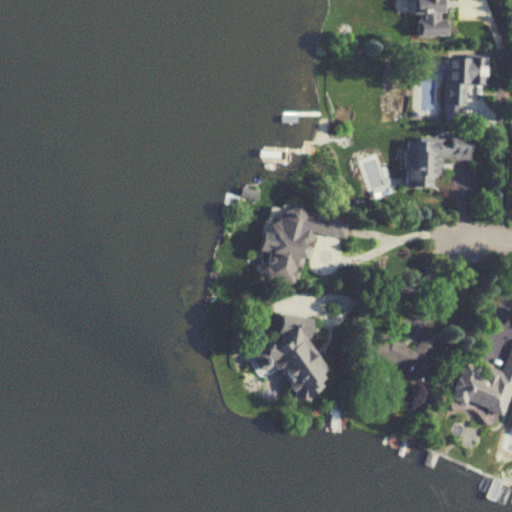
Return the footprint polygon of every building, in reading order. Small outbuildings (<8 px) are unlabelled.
[(410,0),(411,35),(441,34),(440,0),(410,0)] [(483,56),(442,55),(442,105),(462,105),(462,83),(483,84),(483,56)] [(439,157),(467,158),(467,143),(401,141),(400,186),(430,187),(431,175),(438,175),(439,157)] [(291,281),(297,241),(305,242),(306,232),(338,237),(341,217),(312,213),(311,217),(298,215),(299,209),(262,204),(255,252),(256,252),(252,276),(291,281)] [(272,342),(252,355),(251,362),(254,367),(274,369),(293,401),(319,386),(320,366),(305,341),(307,316),(274,314),(272,342)] [(415,387),(443,337),(425,327),(411,351),(380,333),(365,358),(415,387)] [(499,418),(511,384),(511,345),(509,344),(497,373),(461,359),(446,396),(499,418)]
